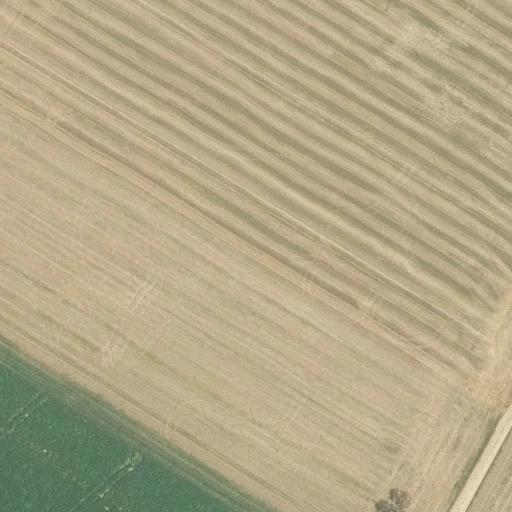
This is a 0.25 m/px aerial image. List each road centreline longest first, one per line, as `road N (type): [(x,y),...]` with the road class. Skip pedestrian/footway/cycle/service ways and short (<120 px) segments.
road 1 (track): [(0,354),(253,511)]
road 2 (track): [(452,511),(511,405)]
